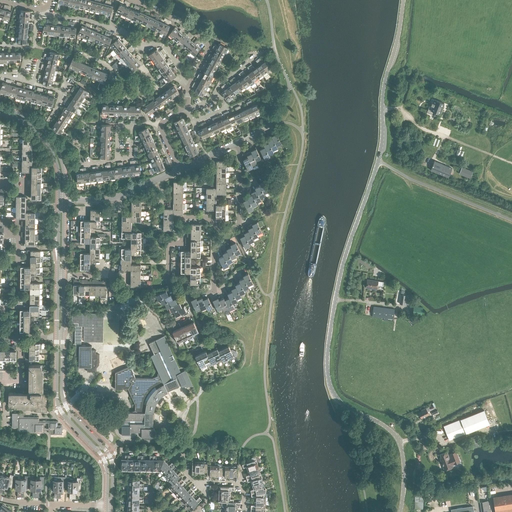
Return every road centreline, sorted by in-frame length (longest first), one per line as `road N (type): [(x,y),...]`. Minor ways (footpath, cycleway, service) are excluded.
road 1 (unclassified): [(400,511),(399,442),(340,402),(326,365),(343,262),(379,153),(382,92),(403,0)]
road 2 (tertiary): [(111,506),(110,455),(62,399),(62,338)]
road 3 (tertiary): [(57,338),(57,404),(104,460),(106,506)]
road 4 (residential): [(74,51),(113,71),(110,97),(139,99),(155,88),(143,46)]
road 5 (residential): [(189,84),(205,41),(129,0)]
road 6 (tertiary): [(63,200),(61,161),(46,133),(0,109)]
road 7 (residential): [(178,170),(111,200),(63,200)]
